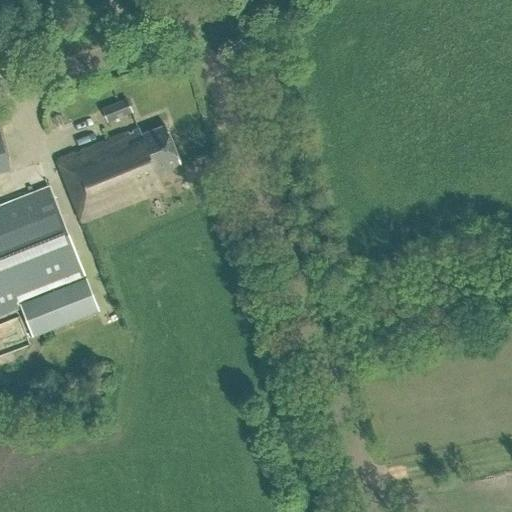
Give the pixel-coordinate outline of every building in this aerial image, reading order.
[(103,109),(108,122),(132,113),(127,100),(103,109)] [(73,135),(99,129),(95,113),(70,119),(73,135)] [(139,130),(61,162),(68,180),(83,219),(163,187),(156,170),(179,160),(164,124),(140,133),(139,130)] [(0,172),(11,170),(0,132),(0,172)] [(0,313),(20,306),(87,280),(50,187),(0,206),(0,313)] [(87,280),(20,306),(32,335),(98,309),(87,280)]
